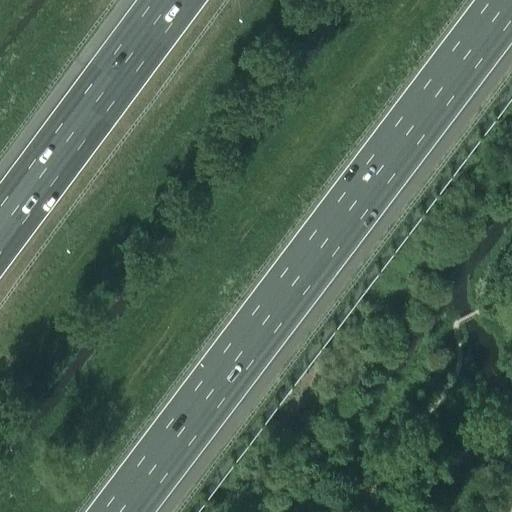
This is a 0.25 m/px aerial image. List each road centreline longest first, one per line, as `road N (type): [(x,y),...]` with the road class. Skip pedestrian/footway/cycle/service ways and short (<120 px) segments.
road 1 (motorway): [(119,511),(508,0)]
road 2 (motorway): [(171,0),(0,229)]
